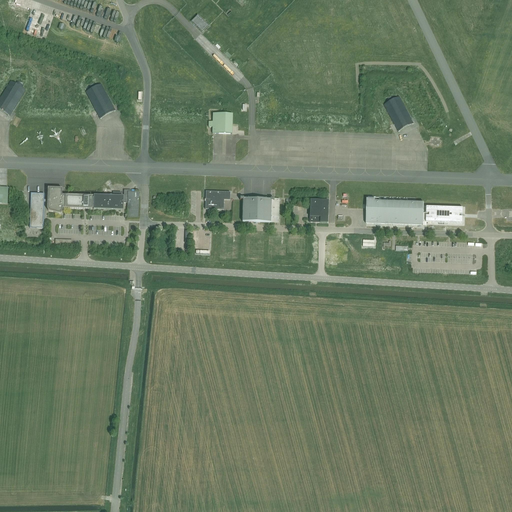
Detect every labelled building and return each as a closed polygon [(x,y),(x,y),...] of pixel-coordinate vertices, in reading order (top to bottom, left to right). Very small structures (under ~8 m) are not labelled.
[(209,26),(198,15),(191,22),(202,33),(209,26)] [(6,89),(0,97),(0,98),(0,111),(9,117),(12,112),(13,111),(14,110),(25,91),(21,88),(23,85),(17,81),(15,84),(10,81),(6,89)] [(85,92),(95,111),(100,120),(115,111),(113,106),(112,105),(113,105),(112,103),(111,104),(101,84),(96,87),(95,84),(88,87),(90,90),(85,92)] [(384,105),(393,124),(398,132),(414,124),(411,119),(410,118),(411,118),(410,116),(410,117),(399,97),(395,99),(393,96),(390,98),(387,100),(388,103),(384,105)] [(232,124),(232,114),(213,114),(212,122),(209,122),(208,127),(212,128),(212,134),(232,134),(232,124)] [(47,200),(44,200),(44,202),(46,202),(47,202),(47,207),(47,208),(47,209),(47,210),(48,211),(49,212),(50,212),(61,215),(62,209),(84,209),(83,209),(83,208),(87,208),(87,209),(87,210),(92,210),(92,209),(93,209),(93,210),(101,210),(103,210),(123,211),(123,205),(127,206),(128,192),(131,192),(131,191),(130,191),(127,191),(124,190),(124,193),(124,197),(121,197),(121,193),(113,192),(113,196),(94,196),(93,198),(92,198),(93,197),(65,196),(62,196),(62,194),(62,192),(62,189),(48,188),(47,200)] [(139,193),(131,192),(128,192),(127,206),(127,208),(127,215),(127,218),(138,218),(139,193)] [(230,201),(230,194),(230,193),(206,192),(205,210),(223,210),(224,200),(230,201)] [(44,202),(44,200),(44,194),(31,194),(30,228),(43,229),(43,220),(43,218),(44,202)] [(242,222),(279,223),(279,199),(274,199),(270,199),(270,200),(243,199),(243,198),(240,198),(240,200),(243,200),(242,222)] [(320,223),(327,223),(328,201),(321,201),(310,200),(309,223),(320,223)] [(423,213),(423,204),(367,202),(367,210),(366,216),(366,217),(366,220),(366,224),(375,225),(377,225),(380,225),(421,226),(422,226),(423,226),(423,223),(423,213)] [(426,213),(423,213),(423,223),(462,224),(463,218),(460,218),(460,215),(463,215),(463,209),(426,207),(426,213)]
